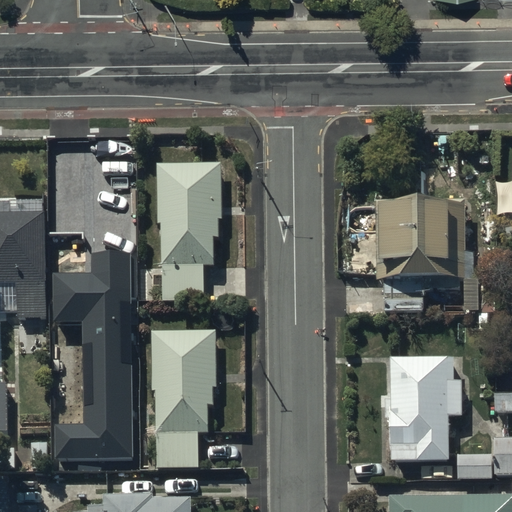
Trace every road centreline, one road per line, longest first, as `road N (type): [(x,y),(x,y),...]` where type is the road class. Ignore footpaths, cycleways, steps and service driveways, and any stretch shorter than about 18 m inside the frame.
road 1 (residential): [(292,69),(298,511)]
road 2 (tertiary): [(511,66),(292,69)]
road 3 (tertiary): [(292,69),(80,72)]
